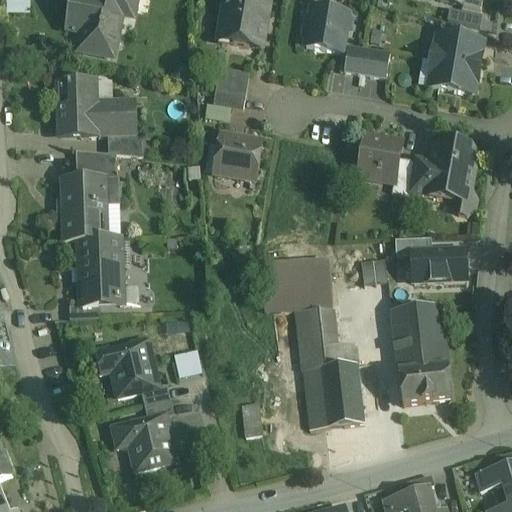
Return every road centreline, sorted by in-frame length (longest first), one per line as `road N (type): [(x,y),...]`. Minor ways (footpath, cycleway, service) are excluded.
road 1 (residential): [(493,444),(483,337),(511,146)]
road 2 (residential): [(0,257),(31,373),(86,511)]
road 3 (residential): [(243,511),(493,444)]
road 4 (residential): [(290,114),(325,101),(511,133)]
